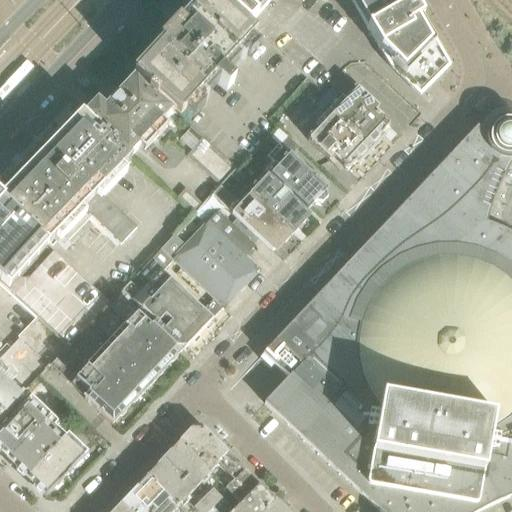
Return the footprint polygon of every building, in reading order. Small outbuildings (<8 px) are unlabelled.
[(86,116),(130,157),(139,147),(144,152),(167,128),(162,123),(172,112),(178,117),(185,125),(235,71),(237,73),(254,53),(253,52),(263,40),(249,27),(273,0),(349,0),(389,69),(419,99),(450,68),(446,63),(409,0),(199,0),(186,11),(185,11),(178,18),(163,35),(149,51),(132,76),(136,78),(105,111),(97,104),(86,116)] [(327,114),(370,154),(381,142),(380,137),(388,129),(373,115),(377,111),(356,91),(344,103),(341,100),(327,114)] [(360,164),(370,154),(327,114),(316,127),(319,130),(307,142),(332,164),(335,161),(347,172),(355,164),(360,164)] [(0,187),(0,203),(46,249),(48,247),(83,211),(121,247),(136,230),(98,195),(129,162),(126,160),(130,157),(86,116),(84,115),(83,116),(84,117),(83,117),(81,115),(48,150),(31,168),(25,161),(0,187)] [(510,189),(511,183),(511,170),(508,168),(511,163),(511,119),(510,119),(504,119),(498,121),(493,124),(489,129),(488,132),(487,132),(486,136),(486,138),(477,130),(477,129),(445,162),(446,163),(440,169),(439,168),(436,172),(437,172),(431,178),(423,186),(423,187),(417,193),(417,192),(414,196),(409,202),(408,202),(405,205),(406,206),(400,212),(399,211),(396,214),(397,215),(391,221),(390,221),(387,224),(388,224),(382,231),(381,230),(378,233),(379,234),(373,240),(373,239),(370,243),(364,249),(361,252),(361,253),(355,259),(355,258),(352,261),(352,262),(347,268),(346,268),(343,271),(344,271),(338,278),(337,277),(334,280),(335,281),(329,287),(328,286),(325,290),(326,290),(320,297),(319,296),(316,299),(317,300),(311,306),(311,305),(262,357),(288,380),(277,392),(264,406),(377,511),(481,511),(497,504),(509,499),(511,497),(511,236),(509,234),(500,230),(504,210),(507,200),(510,189)] [(265,175),(306,214),(315,203),(322,205),(327,199),(325,193),(326,192),(315,182),(316,181),(291,157),(299,149),(286,137),(266,159),(272,163),(263,173),(265,175)] [(195,165),(210,148),(202,140),(187,157),(195,165)] [(195,165),(203,172),(218,155),(210,148),(195,165)] [(211,180),(227,162),(218,155),(203,172),(211,180)] [(227,162),(211,180),(219,187),(235,170),(227,162)] [(307,215),(306,214),(265,175),(247,193),(250,196),(289,235),(296,227),(301,226),(301,227),(307,221),(306,221),(307,216),(307,215)] [(289,239),(289,235),(250,196),(240,206),(220,188),(212,197),(272,254),(280,246),(283,245),(284,245),(289,240),(289,239)] [(203,206),(185,190),(177,199),(195,215),(203,206)] [(41,255),(46,249),(0,203),(0,266),(16,282),(41,255)] [(259,272),(244,257),(254,247),(218,213),(208,223),(206,221),(201,226),(202,227),(175,256),(174,255),(170,259),(175,264),(175,265),(192,281),(219,307),(220,306),(223,310),(237,295),(259,272)] [(164,272),(173,263),(161,251),(136,277),(144,285),(160,268),(164,272)] [(160,272),(131,302),(183,351),(183,352),(212,322),(160,272)] [(183,351),(131,302),(122,293),(111,305),(112,305),(107,310),(115,318),(126,306),(129,309),(118,320),(150,350),(113,390),(88,366),(75,380),(89,393),(83,398),(113,426),(132,405),(133,406),(164,373),(163,372),(183,351)] [(21,339),(11,349),(15,353),(25,343),(21,339)] [(11,349),(5,355),(10,359),(15,353),(11,349)] [(5,355),(0,360),(4,365),(10,359),(5,355)] [(0,420),(23,396),(0,375),(0,420)] [(0,453),(8,461),(51,417),(30,398),(26,403),(25,402),(0,429),(0,453)] [(59,424),(51,417),(8,461),(8,462),(27,480),(68,435),(67,435),(65,437),(56,428),(59,424)] [(191,432),(180,444),(211,473),(217,467),(227,475),(218,484),(225,490),(243,473),(203,432),(202,432),(191,432)] [(68,435),(27,480),(26,480),(45,498),(46,498),(47,499),(84,460),(83,460),(88,455),(68,435)] [(180,444),(163,462),(194,492),(199,497),(214,511),(231,511),(224,504),(225,503),(204,482),(210,476),(212,474),(211,473),(180,444)] [(163,462),(147,479),(178,508),(184,501),(189,506),(195,511),(214,511),(199,497),(194,492),(163,462)] [(225,490),(240,506),(258,488),(243,473),(225,490)] [(147,479),(121,506),(127,511),(145,511),(146,511),(145,511),(175,511),(179,509),(178,508),(147,479)] [(265,511),(274,504),(258,488),(240,506),(233,511),(265,511)]
